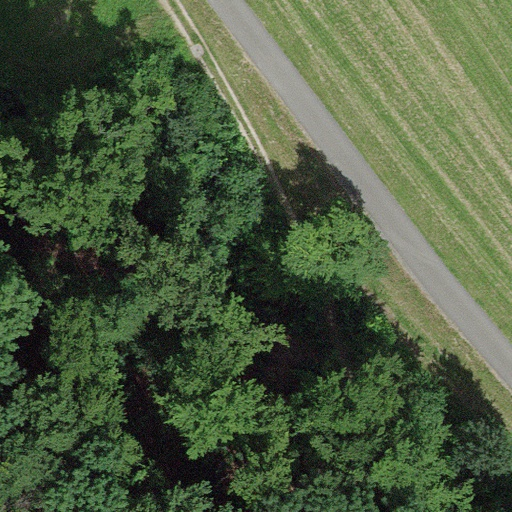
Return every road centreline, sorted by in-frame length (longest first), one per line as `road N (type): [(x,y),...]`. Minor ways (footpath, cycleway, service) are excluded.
road 1 (track): [(169,0),(235,103),(425,511)]
road 2 (track): [(212,0),(511,395)]
